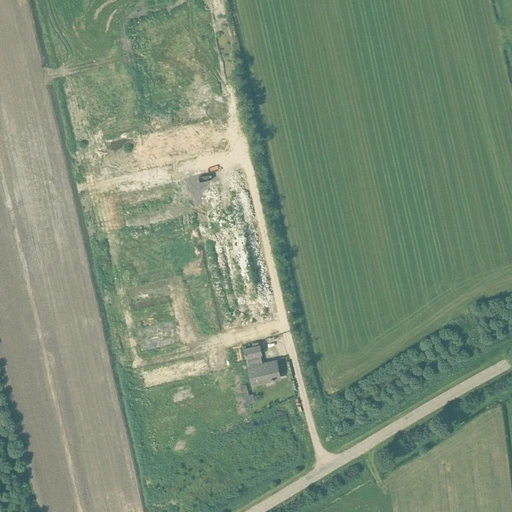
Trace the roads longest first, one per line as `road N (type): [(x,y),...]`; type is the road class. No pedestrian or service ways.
road 1 (tertiary): [(511,362),(258,511)]
road 2 (unknown): [(334,466),(285,328),(186,341)]
